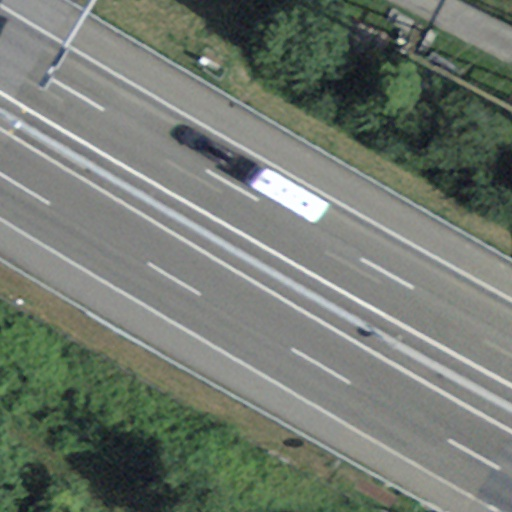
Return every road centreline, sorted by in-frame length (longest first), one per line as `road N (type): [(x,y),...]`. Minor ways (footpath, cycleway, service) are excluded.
road 1 (motorway): [(0,172),(511,477)]
road 2 (motorway): [(511,346),(0,55)]
road 3 (track): [(127,511),(0,429)]
